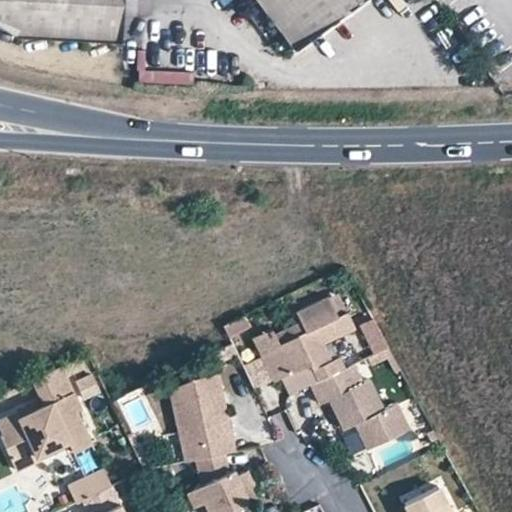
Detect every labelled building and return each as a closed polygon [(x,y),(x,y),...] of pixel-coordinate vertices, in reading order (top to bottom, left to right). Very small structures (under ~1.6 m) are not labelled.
[(0,0),(0,19),(16,29),(119,35),(119,0),(0,0)] [(255,0),(290,45),(350,0),(255,0)] [(193,84),(192,70),(147,72),(147,50),(137,51),(138,86),(193,84)] [(346,315),(337,296),(328,300),(336,319),(346,315)] [(336,319),(328,300),(293,316),(299,328),(302,335),(276,347),(275,351),(258,359),(268,381),(270,385),(307,368),(314,382),(342,369),(337,360),(329,363),(322,346),(353,331),(346,315),(336,319)] [(373,355),(388,350),(376,319),(361,325),(373,355)] [(249,341),(258,359),(275,351),(276,347),(302,335),(299,328),(273,339),(269,331),(249,341)] [(268,381),(258,359),(241,366),(252,389),(268,381)] [(359,383),(351,365),(342,369),(314,382),(308,385),(317,404),(326,400),(340,431),(351,426),(363,449),(407,429),(394,403),(381,409),(366,379),(359,383)] [(0,438),(0,443),(14,474),(40,462),(38,457),(67,443),(70,448),(73,455),(91,446),(75,414),(79,412),(59,369),(30,382),(40,403),(42,409),(19,420),(16,415),(0,422),(0,434),(2,438),(0,438)] [(168,405),(180,461),(190,459),(198,458),(219,454),(230,452),(227,437),(220,438),(217,419),(223,418),(218,395),(214,376),(189,381),(166,392),(168,405)] [(16,415),(19,420),(42,409),(40,403),(16,415)] [(227,437),(223,418),(217,419),(220,438),(227,437)] [(38,457),(40,462),(70,448),(67,443),(38,457)] [(219,454),(198,458),(190,459),(194,485),(193,485),(191,486),(189,488),(186,490),(185,493),(185,497),(186,500),(189,504),(191,505),(195,506),(198,506),(201,505),(204,511),(225,511),(253,498),(240,474),(233,477),(228,470),(222,473),(219,454)] [(64,484),(72,501),(78,498),(108,484),(109,484),(100,467),(64,484)] [(120,511),(108,484),(78,498),(84,511),(120,511)] [(450,511),(437,485),(403,503),(407,511),(450,511)]
